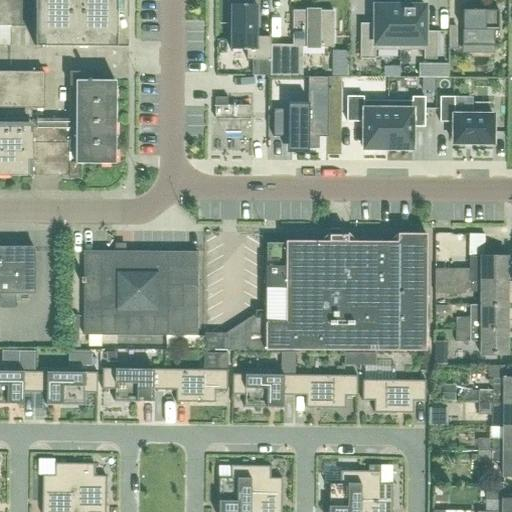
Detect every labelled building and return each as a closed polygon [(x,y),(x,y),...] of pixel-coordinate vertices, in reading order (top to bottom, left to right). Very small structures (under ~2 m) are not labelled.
[(0,0),(0,27),(11,28),(18,28),(17,0),(0,0)] [(25,0),(25,28),(35,28),(34,47),(115,48),(115,13),(123,13),(124,0),(116,0),(115,0),(25,0)] [(230,5),(229,50),(246,50),(246,60),(269,60),(270,38),(255,38),(256,5),(230,5)] [(374,51),(398,51),(399,6),(373,6),(373,32),(359,32),(359,59),(374,59),(374,51)] [(424,7),(399,6),(398,51),(423,51),(422,60),(435,60),(436,32),(424,32),(424,7)] [(333,12),(292,11),(292,46),(270,46),(269,77),(301,77),(302,48),(332,48),(333,12)] [(498,31),(498,11),(461,11),(461,47),(494,47),(494,31),(498,31)] [(11,28),(0,27),(0,46),(11,47),(11,28)] [(0,176),(32,177),(32,170),(49,171),(49,175),(60,175),(60,171),(68,171),(68,177),(78,177),(78,165),(115,165),(116,82),(100,82),(100,72),(69,72),(69,119),(32,119),(32,109),(44,109),(44,72),(0,72),(0,176)] [(286,152),(306,152),(306,149),(318,149),(318,137),(327,137),(327,77),(307,77),(307,110),(307,106),(287,106),(287,110),(272,109),(272,137),(287,137),(286,152)] [(433,91),(433,79),(422,79),(422,91),(433,91)] [(387,150),(387,101),(363,101),(363,97),(346,97),(346,122),(362,122),(362,150),(387,150)] [(451,144),(492,145),(492,115),(453,115),(453,97),(439,97),(439,123),(452,123),(451,144)] [(250,106),(228,106),(228,98),(216,98),(216,106),(215,106),(215,119),(219,119),(225,130),(241,129),(247,119),(251,119),(250,106)] [(411,102),(387,101),(387,150),(411,150),(411,123),(424,123),(424,98),(411,98),(411,102)] [(426,235),(397,235),(397,243),(347,242),(347,236),(329,236),(329,242),(285,242),(285,281),(265,281),(264,351),(425,352),(426,235)] [(0,294),(34,294),(33,248),(2,248),(2,257),(0,256),(0,294)] [(196,337),(197,254),(83,253),(83,278),(79,278),(78,284),(83,284),(82,336),(196,337)] [(435,294),(456,294),(456,283),(507,283),(507,258),(469,258),(469,270),(435,270),(435,294)] [(507,308),(507,283),(456,283),(456,294),(480,294),(480,305),(469,305),(469,308),(507,308)] [(455,317),(455,331),(507,331),(507,308),(469,308),(469,318),(455,317)] [(455,341),(480,342),(480,355),(507,355),(507,331),(455,331),(455,341)] [(442,332),(434,332),(434,364),(444,364),(444,349),(442,349),(442,332)] [(359,353),(343,353),(343,365),(359,366),(359,353)] [(359,366),(375,366),(375,353),(359,353),(359,366)] [(101,369),(101,390),(113,390),(113,402),(152,402),(152,390),(164,391),(164,370),(101,369)] [(175,403),(214,403),(214,391),(226,391),(226,371),(164,370),(164,391),(175,391),(175,403)] [(0,404),(22,405),(22,393),(34,393),(34,372),(0,371),(0,404)] [(45,405),(84,406),(84,394),(96,394),(96,373),(34,372),(34,393),(45,393),(45,405)] [(294,375),(231,375),(231,395),(243,396),(243,408),(282,408),(282,396),(294,396),(294,375)] [(305,408),(344,409),(344,397),(356,397),(356,376),(294,375),(294,396),(305,396),(305,408)] [(477,390),(477,404),(511,404),(511,379),(503,379),(503,384),(491,384),(491,390),(477,390)] [(361,401),(373,401),(373,413),(412,414),(412,402),(424,402),(424,381),(361,380),(361,401)] [(502,429),(511,428),(511,404),(477,404),(477,415),(490,415),(490,428),(502,428),(502,429)] [(429,407),(429,426),(447,426),(447,407),(429,407)] [(477,438),(477,452),(511,452),(511,428),(502,429),(502,438),(477,438)] [(477,462),(502,463),(502,477),(511,477),(511,452),(477,452),(477,462)] [(72,511),(73,464),(53,464),(53,476),(41,476),(40,511),(72,511)] [(93,464),(73,464),(72,511),(104,511),(105,476),(93,476),(93,464)] [(149,489),(188,489),(187,464),(148,465),(149,489)] [(248,511),(249,466),(229,466),(229,478),(217,478),(216,511),(248,511)] [(269,467),(249,466),(248,511),(280,511),(281,479),(269,479),(269,467)] [(358,511),(359,472),(339,471),(339,483),(327,483),(326,511),(358,511)] [(390,511),(391,484),(379,484),(379,472),(367,472),(359,472),(358,511),(390,511)] [(502,500),(502,489),(485,489),(485,500),(502,500)] [(149,511),(187,511),(187,497),(149,497),(149,511)] [(511,511),(511,500),(502,501),(502,511),(476,511),(511,511)]
